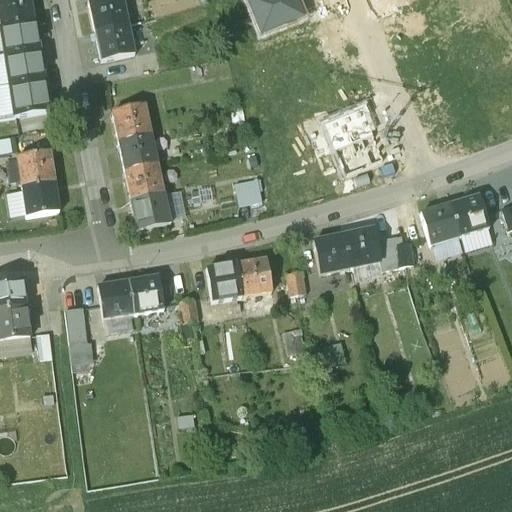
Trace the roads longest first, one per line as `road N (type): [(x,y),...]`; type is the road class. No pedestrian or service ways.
road 1 (residential): [(108,261),(302,223),(511,152)]
road 2 (residential): [(58,0),(108,261)]
road 3 (track): [(0,506),(76,499),(62,367)]
